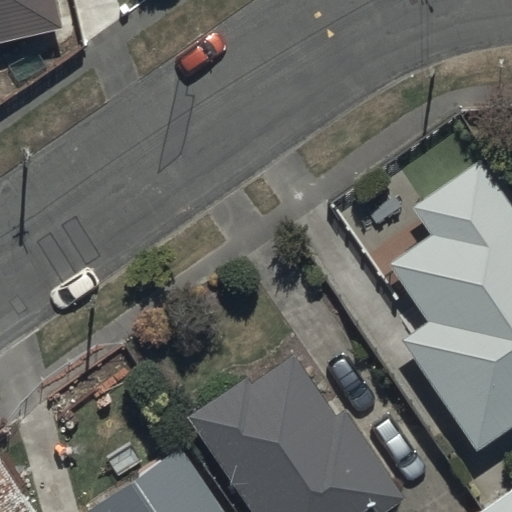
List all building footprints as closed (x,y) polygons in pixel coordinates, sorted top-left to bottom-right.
[(60,0),(0,0),(0,30),(64,15),(60,0)] [(430,305),(402,324),(479,439),(511,417),(511,188),(486,150),(416,197),(435,225),(395,252),(430,305)] [(251,365),(189,407),(259,511),(369,511),(409,485),(347,394),(339,400),(298,340),(253,370),(251,365)] [(126,404),(76,439),(95,466),(145,431),(126,404)] [(234,511),(182,433),(85,499),(93,511),(234,511)] [(482,496),(493,511),(511,511),(511,475),(483,495),(482,496)] [(493,511),(482,496),(458,511),(493,511)]
